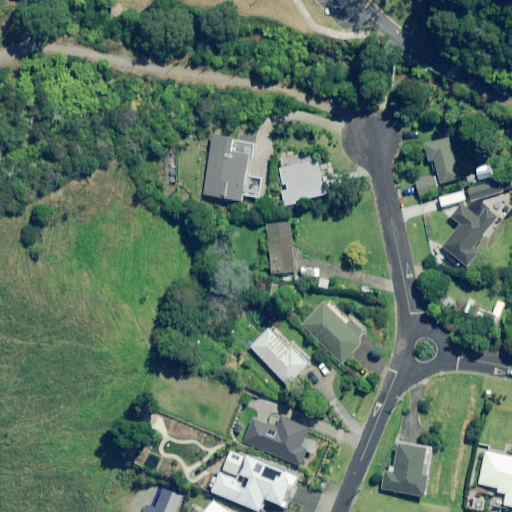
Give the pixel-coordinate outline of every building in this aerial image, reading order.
[(238,141),(216,136),(204,195),(243,203),(254,147),(238,144),(238,141)] [(461,180),(450,139),(426,146),(434,174),(439,172),(442,185),(461,180)] [(281,161),(284,170),(280,170),(286,191),(282,192),(286,207),(328,197),(320,161),(311,163),(308,154),(281,161)] [(441,191),(437,176),(417,181),(421,197),(441,191)] [(502,192),(498,181),(469,189),(472,201),(502,192)] [(484,216),(466,202),(452,218),(462,226),(444,248),(468,268),(479,254),(474,250),(501,217),(490,208),(484,216)] [(268,224),(273,284),(292,283),(291,275),(297,275),(293,223),(268,224)] [(507,306),(499,303),(495,314),(469,304),(464,315),(498,328),(507,306)] [(325,304),(304,326),(344,365),(363,345),(359,342),(369,331),(358,320),(350,328),(325,304)] [(308,363),(311,360),(297,345),(293,348),(274,328),(253,348),(288,386),(310,365),(308,363)] [(312,429),(284,418),(280,429),(255,418),(245,443),(303,468),(310,451),(304,449),(312,429)] [(387,472),(384,491),(428,498),(431,478),(425,477),(430,450),(400,445),(396,467),(391,467),(390,472),(387,472)] [(481,486),(501,490),(501,493),(511,495),(511,458),(487,454),(481,486)] [(300,478),(247,457),(238,479),(223,473),(215,493),(260,511),(262,511),(267,500),(286,508),(291,497),(297,499),(301,489),(296,487),(300,478)] [(232,511),(219,502),(210,511),(232,511)]
